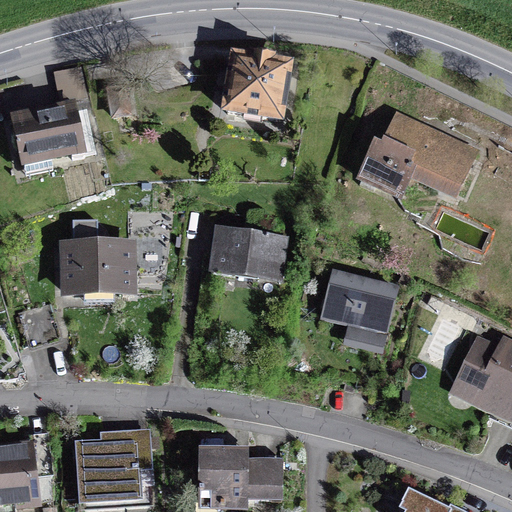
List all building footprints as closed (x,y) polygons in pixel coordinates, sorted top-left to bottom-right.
[(298,50),(231,41),(223,102),(290,111),(298,50)] [(127,87),(107,91),(113,122),(133,118),(127,87)] [(78,94),(12,107),(23,160),(88,147),(78,94)] [(480,148),(398,110),(386,137),(378,133),(360,171),(405,191),(412,175),(457,196),(480,148)] [(289,235),(219,223),(211,268),(280,281),(289,235)] [(139,234),(63,234),(62,291),(139,292),(139,234)] [(399,284),(334,269),(323,315),(388,330),(399,284)] [(54,303),(18,315),(27,349),(64,338),(54,303)] [(501,344),(478,333),(452,387),(511,416),(511,338),(505,335),(501,344)] [(102,439),(77,439),(78,505),(154,504),(153,428),(102,429),(102,439)] [(38,439),(0,440),(0,506),(41,504),(38,439)] [(251,443),(200,442),(200,508),(250,509),(251,497),(284,498),(284,456),(251,456),(251,443)] [(467,511),(408,482),(397,503),(408,509),(406,511),(467,511)]
